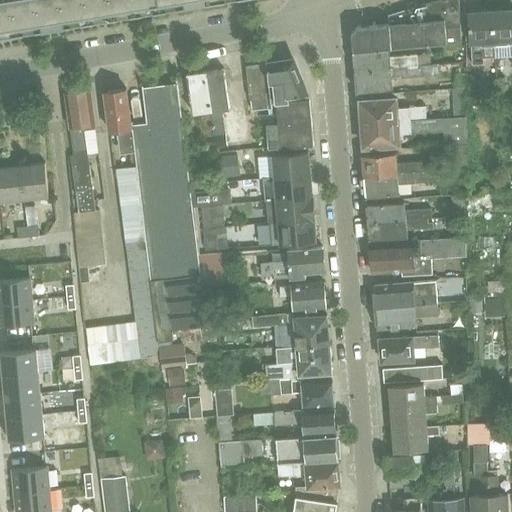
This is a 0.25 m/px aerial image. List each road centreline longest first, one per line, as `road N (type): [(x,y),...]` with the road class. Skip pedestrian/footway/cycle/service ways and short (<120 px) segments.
road 1 (residential): [(364,511),(330,59),(315,14)]
road 2 (unclassified): [(0,76),(315,14)]
